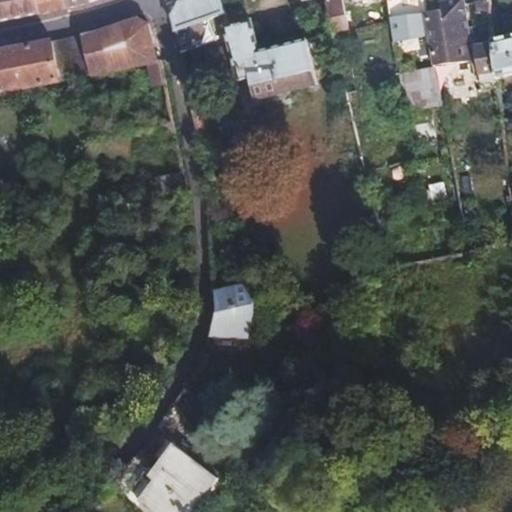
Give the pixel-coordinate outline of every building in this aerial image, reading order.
[(25,18),(21,0),(0,0),(0,23),(9,21),(25,18)] [(67,3),(66,0),(21,0),(25,18),(58,11),(69,9),(67,3)] [(88,4),(86,0),(66,0),(67,3),(69,9),(70,9),(88,4)] [(209,19),(225,14),(221,0),(181,0),(178,1),(172,15),(173,21),(180,53),(190,50),(216,40),(209,19)] [(353,33),(345,0),(327,0),(337,37),(353,33)] [(425,0),(390,0),(398,44),(432,37),(432,35),(428,13),(425,0)] [(474,67),(467,10),(466,6),(465,0),(462,0),(441,5),(441,11),(428,13),(432,35),(432,37),(439,74),(474,67)] [(474,3),(475,8),(478,30),(491,28),(488,5),(488,1),(474,3)] [(163,87),(158,64),(155,65),(147,28),(138,21),(94,34),(1,55),(0,54),(0,98),(144,68),(148,88),(163,87)] [(318,83),(307,40),(259,53),(251,23),(227,30),(231,48),(210,53),(216,74),(236,69),(239,81),(249,78),(252,85),(248,86),(250,95),(254,94),(256,100),(318,83)] [(498,78),(511,74),(511,35),(493,40),(494,45),(498,75),(498,78)] [(498,75),(494,45),(476,48),(480,78),(498,75)] [(185,192),(182,178),(160,183),(163,200),(185,195),(185,192)] [(252,311),(252,303),(249,284),(232,286),(230,271),(212,274),(215,307),(215,314),(209,334),(248,338),(252,311)] [(383,290),(380,276),(368,279),(372,293),(383,290)] [(188,511),(192,511),(219,477),(176,445),(175,446),(163,437),(151,454),(163,463),(136,498),(154,511),(184,511),(186,510),(188,511)] [(434,453),(426,455),(428,463),(436,461),(434,453)]
